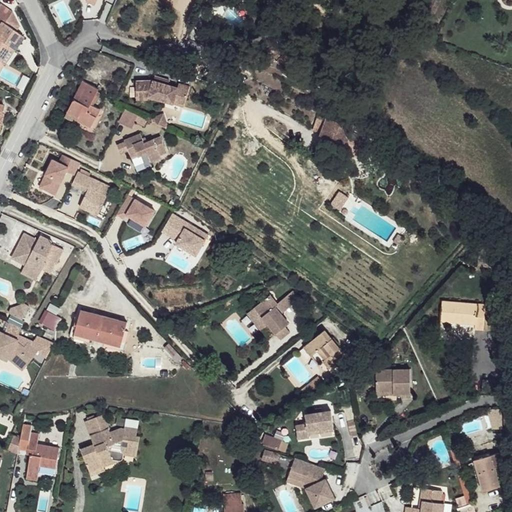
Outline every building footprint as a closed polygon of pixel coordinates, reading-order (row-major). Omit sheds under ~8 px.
[(0,60),(1,61),(12,47),(16,50),(25,37),(6,24),(14,13),(2,4),(0,8),(0,60)] [(6,65),(16,50),(12,47),(1,61),(6,65)] [(149,100),(164,104),(164,101),(175,104),(175,100),(185,103),(190,89),(178,86),(177,90),(167,88),(159,86),(160,81),(154,79),(152,83),(135,83),(136,102),(148,103),(149,100)] [(76,116),(74,121),(80,124),(78,127),(93,134),(105,111),(91,104),(99,89),(84,81),(68,112),(76,116)] [(164,101),(164,104),(183,110),(185,103),(175,100),(175,104),(164,101)] [(137,116),(122,110),(117,122),(131,128),(137,116)] [(65,117),(74,121),(76,116),(68,112),(65,117)] [(322,133),(328,117),(320,113),(313,130),(322,133)] [(328,116),(328,117),(322,133),(321,136),(325,137),(362,152),(367,138),(351,132),(353,125),(328,116)] [(120,154),(127,152),(133,167),(144,163),(141,156),(147,154),(150,162),(160,158),(158,152),(165,150),(160,137),(142,143),(139,135),(123,141),(124,142),(117,145),(120,154)] [(75,179),(81,167),(63,158),(59,166),(53,163),(40,191),(56,198),(67,175),(75,179)] [(99,217),(111,188),(79,172),(74,182),(89,189),(81,208),(99,217)] [(157,209),(130,193),(119,213),(126,217),(128,213),(148,225),(157,209)] [(164,229),(179,240),(190,223),(174,212),(164,229)] [(179,240),(177,243),(210,266),(224,247),(190,223),(179,240)] [(53,240),(41,235),(38,241),(25,234),(13,257),(26,264),(28,261),(51,273),(55,264),(57,265),(65,250),(52,242),(53,240)] [(293,291),(288,294),(294,303),(297,306),(303,300),(293,291)] [(275,334),(285,326),(287,324),(280,314),(273,306),(277,304),(276,304),(269,294),(253,306),(255,309),(267,324),(275,334)] [(288,294),(276,304),(277,304),(273,306),(280,314),(294,303),(288,294)] [(13,308),(11,313),(25,319),(32,305),(28,303),(13,308)] [(485,306),(443,303),(440,322),(474,326),(473,330),(483,330),(485,306)] [(46,326),(53,313),(47,309),(42,321),(45,323),(45,326),(46,326)] [(263,327),(267,324),(255,309),(251,312),(263,327)] [(86,337),(85,340),(91,342),(91,339),(105,342),(104,345),(124,350),(129,330),(126,329),(128,323),(82,310),(80,318),(75,334),(86,337)] [(62,317),(53,313),(46,326),(55,331),(62,317)] [(70,336),(85,340),(86,337),(75,334),(80,318),(75,317),(70,336)] [(289,331),(285,326),(275,334),(279,339),(289,331)] [(323,360),(323,361),(330,370),(339,363),(346,370),(359,364),(346,347),(341,351),(326,329),(303,346),(311,355),(316,350),(323,360)] [(47,358),(54,345),(38,338),(32,346),(29,343),(25,348),(17,345),(19,341),(1,333),(0,333),(0,354),(11,359),(10,361),(24,372),(39,352),(47,358)] [(181,357),(169,343),(164,347),(177,361),(181,357)] [(318,365),(323,361),(323,360),(316,350),(311,355),(318,365)] [(403,393),(412,393),(412,368),(378,368),(378,390),(396,390),(395,393),(403,393)] [(320,375),(301,390),(304,395),(324,383),(320,375)] [(307,418),(311,427),(334,425),(331,409),(323,411),(316,411),(307,412),(307,418)] [(113,459),(125,460),(125,456),(138,458),(141,438),(138,438),(139,430),(126,428),(126,429),(120,428),(111,433),(102,415),(85,424),(95,445),(82,451),(93,474),(107,468),(105,463),(113,459)] [(310,435),(309,432),(308,427),(308,422),(298,423),(299,436),(310,435)] [(21,437),(19,447),(28,449),(33,450),(32,456),(30,455),(27,472),(39,475),(40,465),(56,468),(60,448),(38,444),(40,434),(31,433),(33,426),(23,424),(21,437)] [(21,437),(15,435),(8,449),(18,453),(19,447),(21,437)] [(280,460),(283,451),(268,445),(264,454),(280,460)] [(499,454),(479,460),(482,471),(478,472),(483,491),(500,486),(497,472),(496,469),(503,467),(499,454)] [(326,468),(325,466),(297,456),(290,475),(304,481),(308,488),(317,506),(332,498),(329,479),(329,478),(325,479),(323,476),(326,468)] [(107,468),(125,460),(113,459),(105,463),(107,468)] [(109,471),(107,468),(93,474),(95,478),(109,471)] [(37,480),(39,475),(27,472),(26,478),(37,480)] [(304,481),(290,475),(287,480),(308,488),(304,481)] [(424,509),(420,508),(408,506),(406,511),(444,511),(446,504),(441,503),(443,491),(424,488),(421,501),(426,502),(424,509)] [(243,511),(244,505),(241,505),(241,493),(223,495),(223,511),(243,511)]
